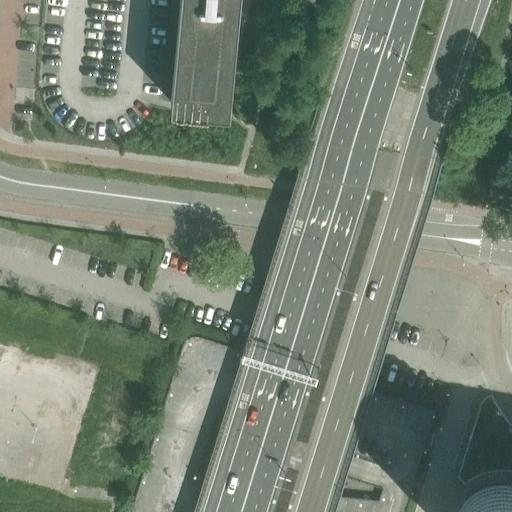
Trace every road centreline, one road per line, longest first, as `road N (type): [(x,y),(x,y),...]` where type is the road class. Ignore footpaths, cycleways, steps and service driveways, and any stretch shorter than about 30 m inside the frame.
road 1 (primary): [(400,0),(237,511)]
road 2 (primary): [(306,511),(466,0)]
road 3 (tertiary): [(511,249),(44,187),(0,174)]
